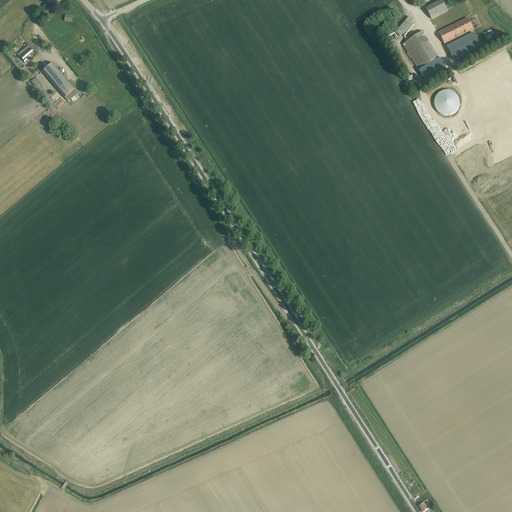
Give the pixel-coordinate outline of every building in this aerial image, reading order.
[(440,0),(426,8),(432,19),(448,11),(441,0),(440,0)] [(439,33),(445,44),(474,30),(468,18),(439,33)] [(439,58),(423,32),(403,45),(419,70),(439,58)] [(490,36),(472,44),(475,52),(493,44),(490,36)] [(18,55),(20,58),(24,62),(34,53),(30,49),(28,47),(23,51),(26,53),(23,55),(21,53),(18,55)] [(511,102),(488,57),(464,70),(498,136),(511,128),(511,102)] [(78,93),(60,72),(52,63),(43,72),(68,102),(78,93)] [(477,107),(444,124),(461,155),(493,138),(477,107)] [(419,506),(422,511),(423,511),(430,508),(427,504),(425,505),(423,503),(419,506)]
